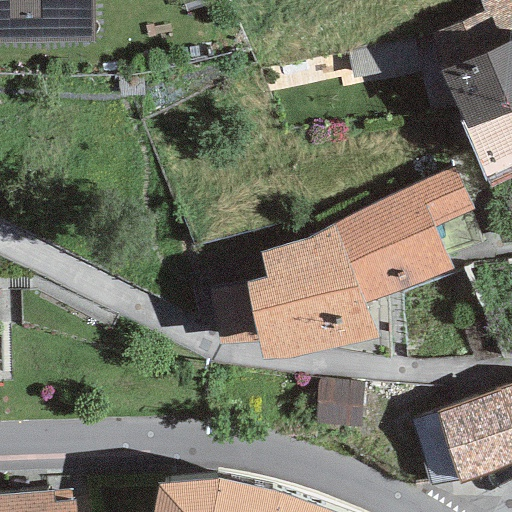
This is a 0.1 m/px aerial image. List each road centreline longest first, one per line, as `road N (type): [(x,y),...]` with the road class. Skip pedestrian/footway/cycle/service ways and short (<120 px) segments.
road 1 (residential): [(511,364),(333,368),(223,357),(0,239)]
road 2 (tertiary): [(406,511),(289,459),(241,447),(189,440),(0,445)]
